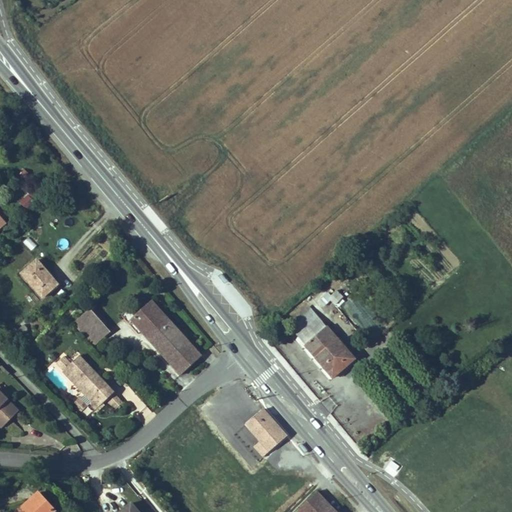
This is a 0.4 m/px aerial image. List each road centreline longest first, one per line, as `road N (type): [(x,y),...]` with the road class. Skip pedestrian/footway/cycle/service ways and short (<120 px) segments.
road 1 (primary): [(388,511),(247,344)]
road 2 (primary): [(0,54),(139,216)]
road 3 (primary): [(235,352),(372,511)]
road 4 (residential): [(92,464),(129,449),(235,352)]
road 5 (primary): [(247,344),(139,216)]
road 6 (primary): [(139,216),(235,352)]
road 7 (residential): [(92,464),(84,443),(0,354)]
